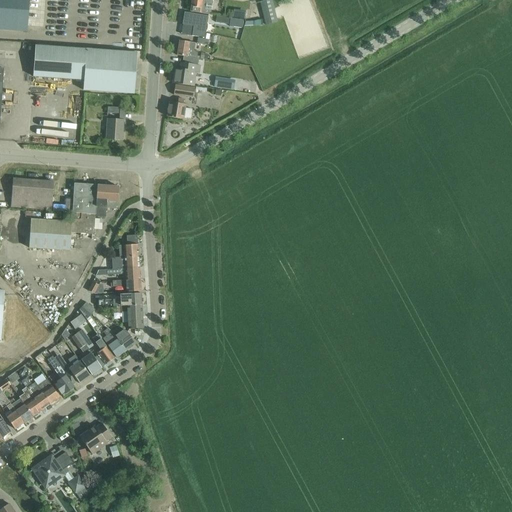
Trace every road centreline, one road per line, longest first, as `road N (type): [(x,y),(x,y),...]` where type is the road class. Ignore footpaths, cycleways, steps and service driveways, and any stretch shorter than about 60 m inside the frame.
road 1 (residential): [(0,454),(154,342),(146,204)]
road 2 (unclassified): [(205,146),(453,0)]
road 3 (residential): [(147,166),(158,0)]
road 4 (unclassified): [(147,166),(0,155)]
